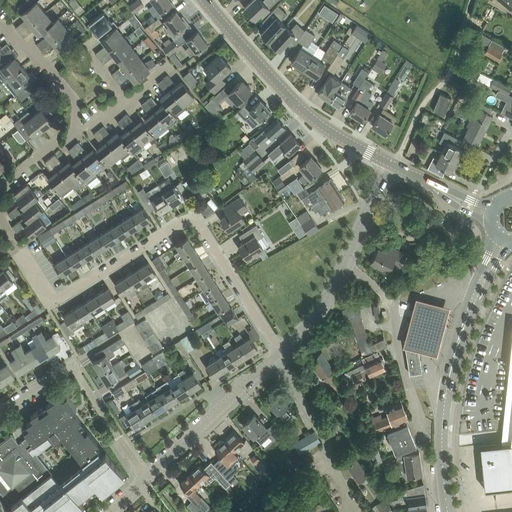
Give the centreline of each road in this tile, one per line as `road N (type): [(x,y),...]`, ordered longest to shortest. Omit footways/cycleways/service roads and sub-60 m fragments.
road 1 (residential): [(281,351),(196,221),(161,233),(54,300),(18,248)]
road 2 (secondary): [(389,163),(324,129),(281,93),(203,0)]
road 3 (primary): [(448,511),(444,398),(478,287)]
road 4 (residential): [(145,479),(70,364),(0,410)]
road 5 (residential): [(425,448),(392,302),(346,261)]
road 6 (tertiary): [(145,479),(281,351)]
road 7 (track): [(389,163),(450,70),(472,0)]
road 8 (residential): [(74,135),(76,101),(0,22)]
